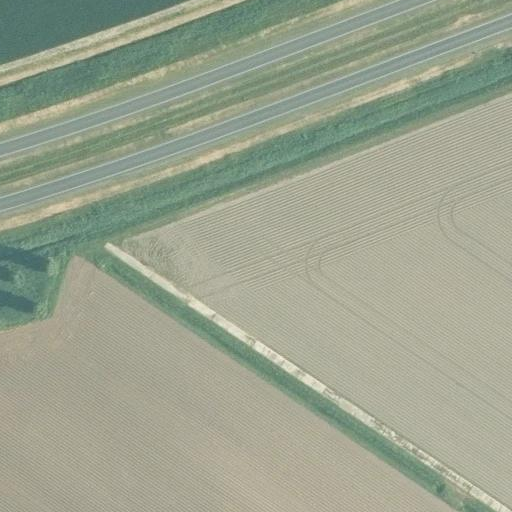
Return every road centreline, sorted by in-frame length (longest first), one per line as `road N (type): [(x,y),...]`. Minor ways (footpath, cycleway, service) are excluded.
road 1 (trunk): [(0,203),(112,170),(511,20)]
road 2 (trunk): [(412,0),(0,148)]
